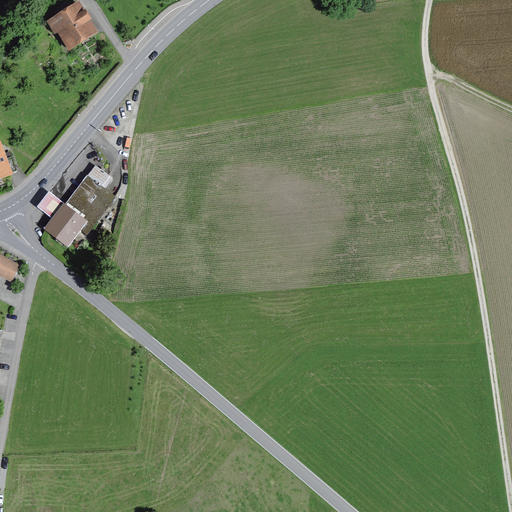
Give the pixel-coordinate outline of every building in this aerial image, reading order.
[(61,27),(72,45),(92,32),(75,6),(49,23),(54,32),(61,27)] [(0,175),(16,170),(9,152),(1,155),(0,152),(0,175)] [(98,168),(67,208),(86,221),(81,228),(87,233),(114,198),(104,190),(113,179),(103,172),(105,170),(103,168),(101,170),(98,168)] [(68,245),(81,228),(86,221),(67,208),(57,219),(49,230),(68,245)] [(0,269),(0,273),(5,276),(12,263),(6,259),(0,269)] [(19,267),(12,263),(5,276),(11,280),(19,267)]
